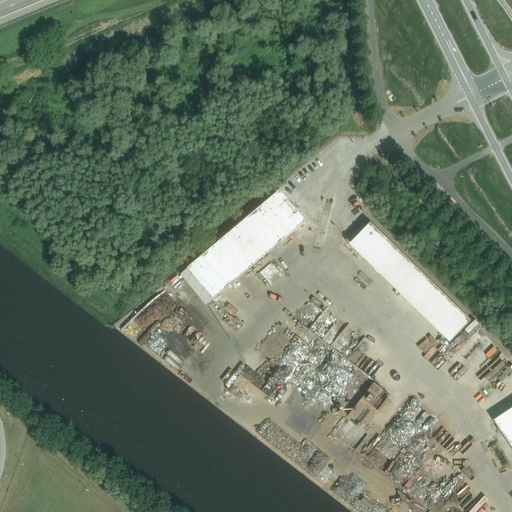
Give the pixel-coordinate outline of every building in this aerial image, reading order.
[(187,269),(214,300),(306,222),(280,191),(187,269)] [(450,343),(471,321),(370,223),(349,245),(450,343)] [(492,357),(500,367),(510,359),(502,349),(492,357)] [(376,381),(350,416),(366,429),(393,394),(376,381)] [(511,408),(494,421),(511,448),(511,408)]
